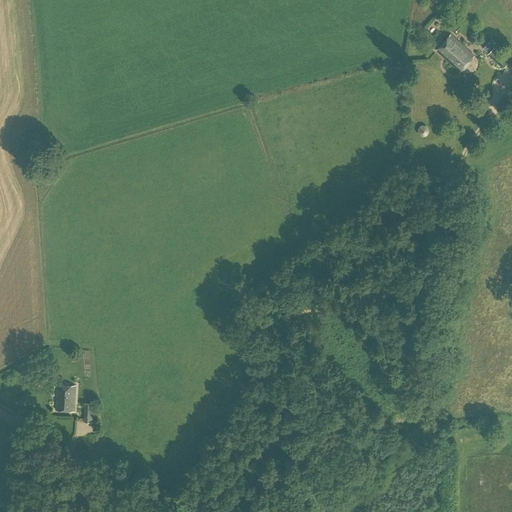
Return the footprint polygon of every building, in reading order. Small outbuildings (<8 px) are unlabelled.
[(460,70),(473,56),(450,35),(437,50),(460,70)] [(502,68),(509,59),(495,46),(487,54),(502,68)] [(46,379),(47,367),(38,366),(38,379),(46,379)] [(74,411),(76,385),(57,384),(55,410),(74,411)] [(94,411),(94,403),(84,403),(84,411),(94,411)]
